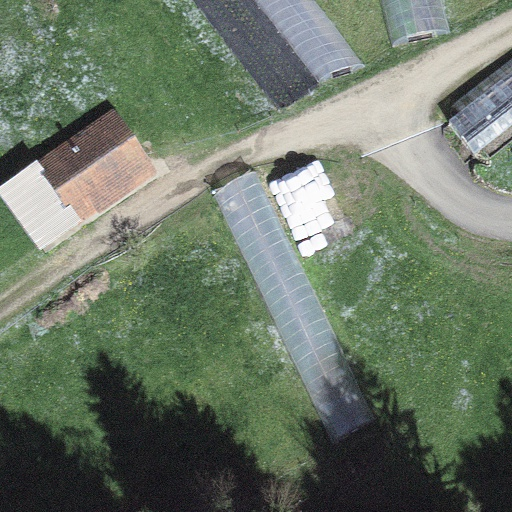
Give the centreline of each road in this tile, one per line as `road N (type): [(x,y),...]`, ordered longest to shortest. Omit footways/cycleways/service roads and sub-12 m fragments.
road 1 (track): [(368,119),(213,172),(0,312)]
road 2 (track): [(368,119),(511,34)]
